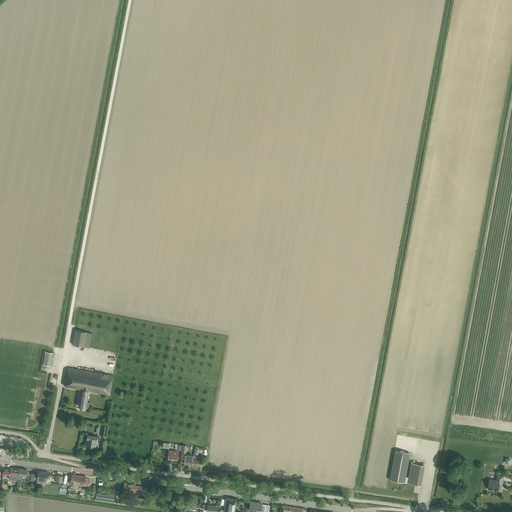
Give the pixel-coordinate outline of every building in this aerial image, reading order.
[(75,330),(73,345),(89,348),(92,333),(75,330)] [(45,351),(43,364),(51,366),(53,353),(45,351)] [(113,375),(74,368),(68,367),(65,386),(82,390),(79,407),(86,408),(86,407),(89,407),(89,403),(87,402),(89,391),(110,395),(113,375)] [(101,424),(100,435),(107,436),(109,425),(101,424)] [(87,438),(86,445),(96,447),(97,440),(97,436),(88,435),(87,438)] [(183,445),(181,460),(184,460),(184,464),(192,465),(193,455),(189,455),(186,454),(187,446),(183,445)] [(195,449),(194,454),(199,455),(199,452),(200,453),(200,455),(203,455),(203,453),(203,450),(199,449),(199,447),(195,447),(195,449)] [(179,452),(169,450),(168,459),(177,460),(179,452)] [(410,453),(395,450),(390,480),(404,482),(410,453)] [(193,455),(192,465),(201,466),(202,456),(193,455)] [(425,465),(411,463),(408,483),(421,485),(425,465)] [(3,474),(3,476),(3,477),(6,478),(6,474),(9,475),(9,480),(17,480),(18,475),(19,469),(11,468),(11,470),(4,469),(3,474)] [(19,469),(18,475),(18,479),(22,480),(23,475),(27,476),(28,476),(28,479),(35,479),(36,479),(37,473),(29,473),(29,471),(27,471),(27,470),(19,469)] [(37,473),(36,479),(37,479),(36,484),(42,485),(43,481),(43,480),(47,480),(48,472),(38,471),(38,474),(37,473)] [(72,474),(71,481),(71,484),(76,485),(77,481),(83,482),(82,485),(89,486),(90,479),(86,479),(86,476),(72,474)] [(490,479),(488,489),(498,491),(499,486),(499,484),(500,485),(502,485),(504,476),(497,475),(496,480),(490,479)] [(136,485),(125,482),(123,491),(123,495),(128,496),(129,492),(144,495),(145,487),(136,486),(136,485)] [(235,511),(237,499),(229,498),(226,498),(224,509),(220,509),(219,511),(235,511)] [(250,502),(249,510),(252,510),(251,511),(268,511),(269,511),(270,505),(262,504),(262,503),(250,501),(250,502)]
